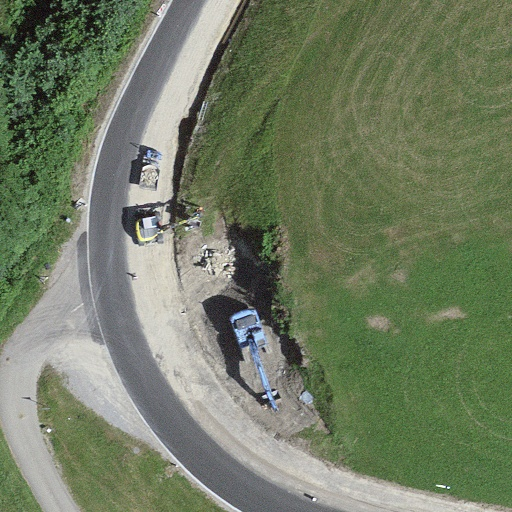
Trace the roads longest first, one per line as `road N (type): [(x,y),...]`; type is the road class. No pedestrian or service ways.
road 1 (tertiary): [(135,284),(146,334),(203,432),(299,499),(345,511)]
road 2 (unclassified): [(135,284),(89,293),(22,349),(4,400),(60,511)]
road 3 (tertiary): [(209,0),(145,131),(127,216),(135,284)]
